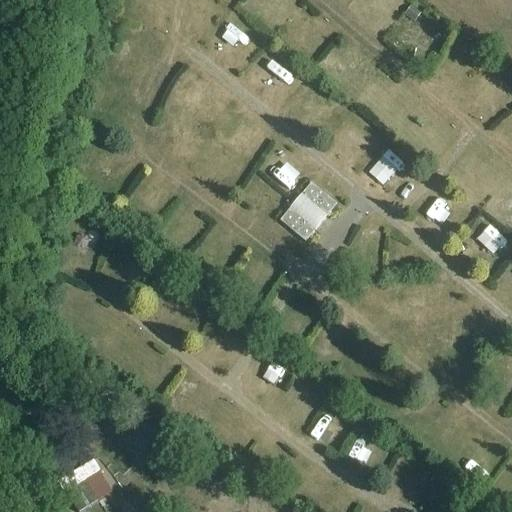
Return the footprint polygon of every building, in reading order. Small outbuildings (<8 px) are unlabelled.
[(278,26),(298,0),(279,0),(267,17),(278,26)] [(365,16),(379,0),(354,0),(351,4),(365,16)] [(415,25),(421,16),(411,9),(405,17),(415,25)] [(300,50),(313,62),(337,35),(324,23),(300,50)] [(146,75),(149,63),(119,55),(116,68),(146,75)] [(362,56),(338,84),(351,95),(375,67),(362,56)] [(494,70),(469,95),(481,107),(506,82),(494,70)] [(377,117),(390,127),(417,95),(405,84),(377,117)] [(125,130),(130,116),(96,104),(91,118),(125,130)] [(433,155),(453,132),(439,120),(419,143),(433,155)] [(90,136),(77,181),(94,185),(106,141),(90,136)] [(480,206),(508,175),(494,162),(466,193),(480,206)] [(311,185),(280,224),(305,244),(336,206),(311,185)] [(496,212),(511,226),(511,211),(503,204),(496,212)] [(361,270),(380,272),(384,231),(365,229),(361,270)] [(225,276),(240,254),(230,247),(215,269),(225,276)] [(507,292),(511,286),(511,265),(497,282),(507,292)] [(263,270),(242,307),(257,315),(277,277),(263,270)] [(165,295),(162,310),(207,318),(209,304),(165,295)] [(491,357),(490,393),(507,393),(507,357),(491,357)] [(321,406),(321,393),(292,393),(292,405),(321,406)] [(172,405),(205,412),(208,401),(174,394),(172,405)] [(322,426),(354,433),(356,421),(325,414),(322,426)] [(100,481),(93,469),(58,490),(71,511),(93,511),(98,509),(86,489),(100,481)]
